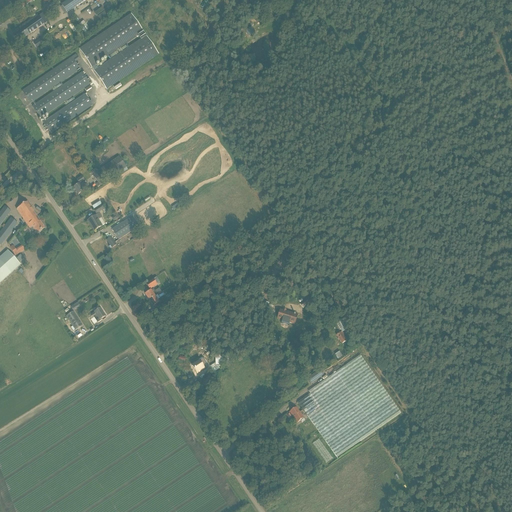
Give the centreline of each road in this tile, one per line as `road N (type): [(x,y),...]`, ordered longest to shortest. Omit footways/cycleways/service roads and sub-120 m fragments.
road 1 (unclassified): [(257,511),(26,166)]
road 2 (track): [(23,161),(256,0)]
